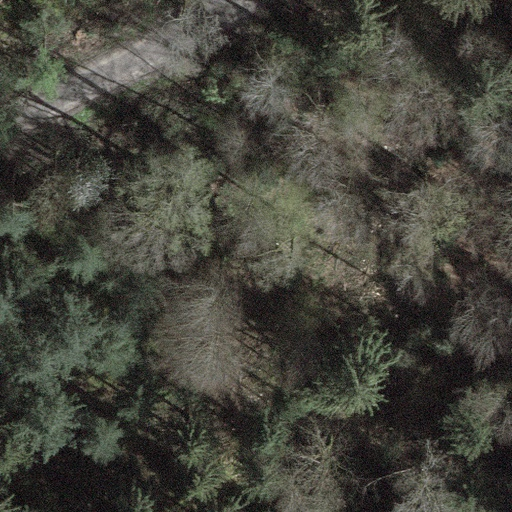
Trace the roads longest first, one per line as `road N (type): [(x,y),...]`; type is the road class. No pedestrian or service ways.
road 1 (track): [(511,498),(376,494),(233,511)]
road 2 (track): [(224,0),(0,131)]
